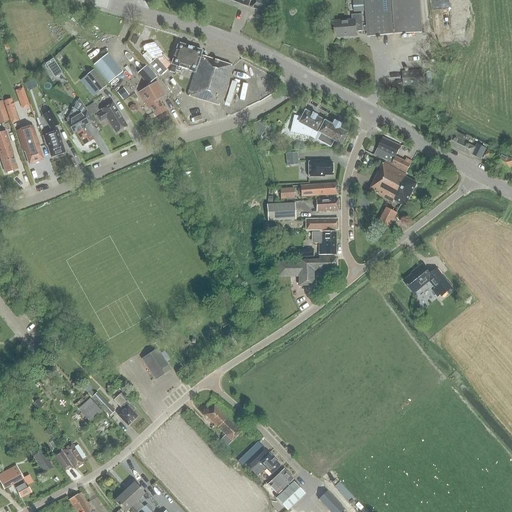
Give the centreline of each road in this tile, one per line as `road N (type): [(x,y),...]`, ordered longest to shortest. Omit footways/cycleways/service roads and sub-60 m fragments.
road 1 (residential): [(0,209),(259,112),(299,76)]
road 2 (residential): [(24,511),(100,471),(207,380)]
road 3 (tertiary): [(299,76),(230,39),(96,0)]
road 4 (residential): [(207,380),(357,272)]
road 5 (residential): [(357,272),(344,248),(342,206),(369,113)]
road 6 (residential): [(357,272),(475,171)]
road 7 (residential): [(207,380),(318,488)]
road 8 (tertiary): [(475,171),(369,113)]
